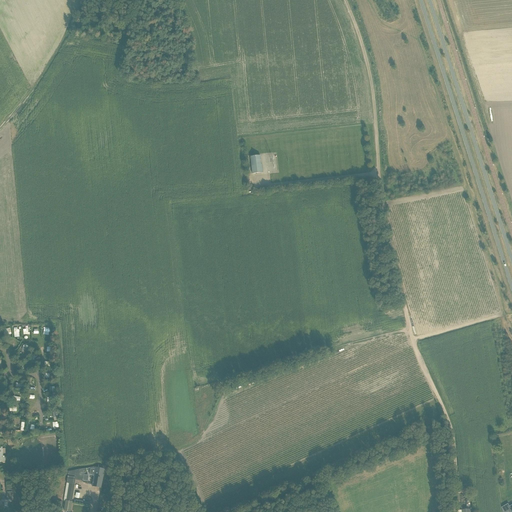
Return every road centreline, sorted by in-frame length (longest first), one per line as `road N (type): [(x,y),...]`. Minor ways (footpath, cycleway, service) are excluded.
road 1 (track): [(0,479),(182,447),(237,375),(409,332)]
road 2 (track): [(344,0),(369,79),(383,207),(409,332)]
road 3 (secondary): [(421,0),(511,282)]
road 4 (secondary): [(511,262),(429,0)]
road 5 (track): [(409,332),(447,441),(448,511)]
